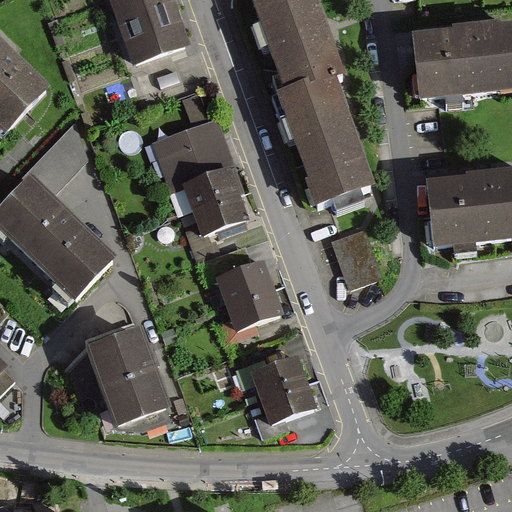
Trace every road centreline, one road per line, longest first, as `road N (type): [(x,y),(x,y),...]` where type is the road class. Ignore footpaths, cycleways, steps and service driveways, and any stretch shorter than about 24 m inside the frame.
road 1 (residential): [(380,0),(410,238),(408,280),(391,305),(326,337)]
road 2 (residential): [(326,337),(204,0)]
road 3 (residential): [(370,465),(270,474),(89,463)]
road 4 (residential): [(511,432),(370,465)]
road 5 (residential): [(370,465),(326,337)]
